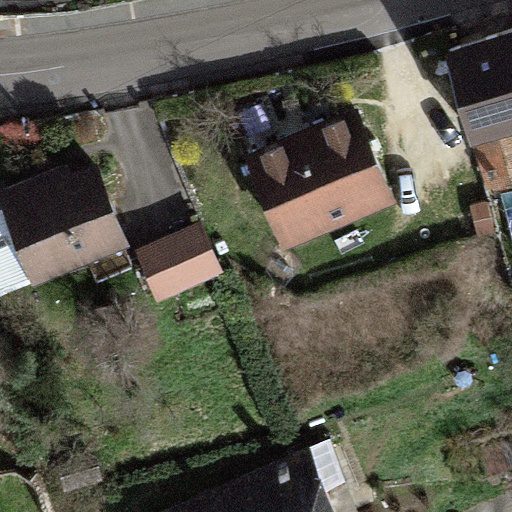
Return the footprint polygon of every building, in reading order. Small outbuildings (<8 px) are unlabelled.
[(511,26),(446,47),(470,130),(485,184),(511,175),(511,26)] [(387,188),(353,107),(250,151),(284,232),(387,188)] [(65,172),(5,197),(6,200),(0,202),(0,277),(31,265),(33,268),(82,248),(119,232),(121,232),(92,161),(65,172)] [(61,163),(1,188),(5,197),(65,172),(61,163)] [(200,220),(138,247),(157,289),(218,263),(200,220)] [(131,260),(119,232),(82,248),(94,275),(131,260)] [(479,476),(511,461),(511,431),(468,451),(479,476)] [(326,440),(311,447),(323,475),(338,469),(326,440)] [(311,447),(158,511),(338,511),(323,475),(311,447)] [(89,452),(61,461),(67,480),(95,471),(89,452)]
